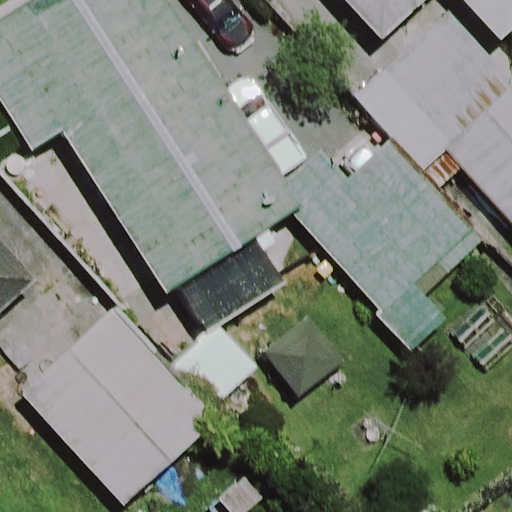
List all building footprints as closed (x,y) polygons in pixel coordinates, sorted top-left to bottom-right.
[(438,190),(391,138),(347,179),(320,150),(285,181),(167,0),(31,0),(0,20),(0,101),(31,152),(63,133),(167,296),(295,213),(302,222),(299,224),(379,311),(374,315),(410,354),(447,320),(425,297),(481,242),(438,190)] [(511,30),(511,0),(342,0),(381,42),(426,0),(462,0),(500,42),(511,30)] [(391,138),(438,190),(460,171),(511,228),(511,82),(448,11),(353,96),(391,138)] [(0,313),(36,281),(0,241),(0,313)] [(18,394),(124,508),(219,421),(209,411),(256,368),(217,326),(171,368),(115,306),(18,394)]
